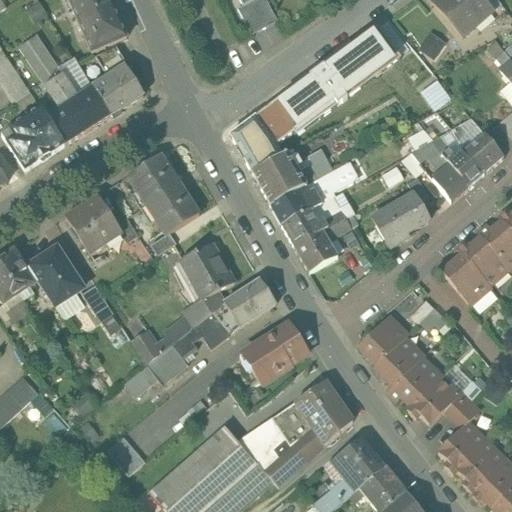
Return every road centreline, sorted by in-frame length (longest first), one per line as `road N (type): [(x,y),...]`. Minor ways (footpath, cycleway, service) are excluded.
road 1 (residential): [(324,337),(195,119)]
road 2 (residential): [(511,178),(324,337)]
road 3 (residential): [(0,214),(116,139),(195,119)]
road 4 (residential): [(195,119),(248,93),(375,0)]
road 5 (residential): [(447,511),(324,337)]
road 6 (residential): [(195,119),(137,0)]
